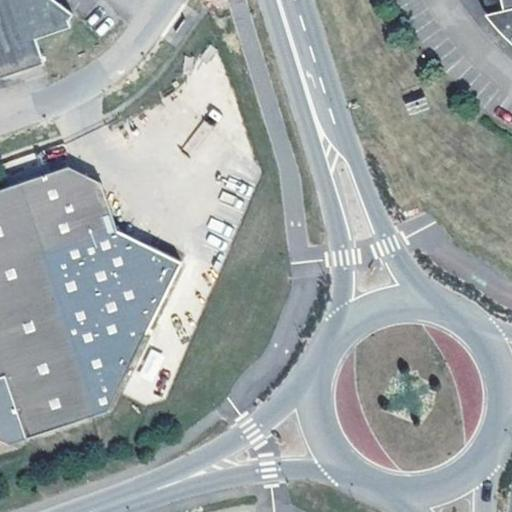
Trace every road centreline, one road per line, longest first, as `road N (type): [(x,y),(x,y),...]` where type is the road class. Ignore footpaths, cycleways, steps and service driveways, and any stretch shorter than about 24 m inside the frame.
road 1 (residential): [(0,118),(105,71),(163,0)]
road 2 (secondary): [(335,147),(326,173),(343,259),(343,331)]
road 3 (secondary): [(425,307),(355,161),(335,147)]
road 4 (tertiary): [(315,380),(184,478)]
road 5 (tertiary): [(184,478),(268,468),(344,471)]
road 6 (secondary): [(335,147),(287,0)]
